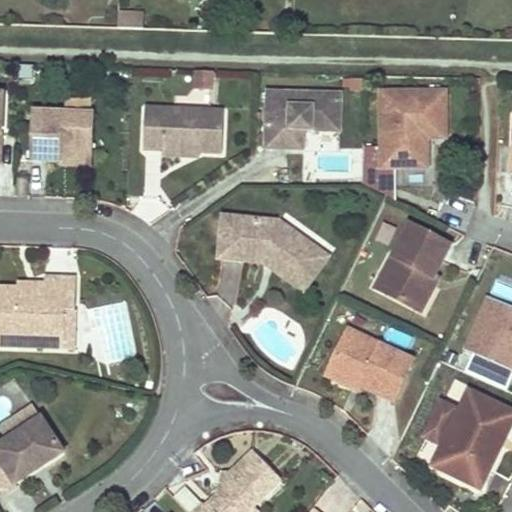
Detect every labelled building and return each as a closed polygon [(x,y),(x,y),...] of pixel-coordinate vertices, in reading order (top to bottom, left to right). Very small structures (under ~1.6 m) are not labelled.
[(145,13),(120,12),(119,27),(144,28),(145,13)] [(214,71),(197,71),(196,86),(213,86),(214,71)] [(344,97),(269,93),(268,150),(303,151),(304,133),(344,135),(344,97)] [(449,96),(388,94),(386,171),(420,172),(420,131),(448,132),(449,96)] [(223,113),(146,111),(145,153),(222,155),(223,113)] [(94,114),(34,112),(33,147),(32,165),(59,166),(59,159),(93,160),(94,114)] [(59,159),(59,166),(93,167),(93,160),(59,159)] [(283,225),(223,217),(218,260),(262,266),(287,287),(316,255),(283,225)] [(446,249),(409,231),(388,278),(398,283),(390,300),(426,316),(442,282),(437,280),(445,263),(451,251),(446,249)] [(299,298),(328,265),(316,255),(287,287),(299,298)] [(25,291),(0,289),(0,343),(15,344),(14,332),(61,334),(62,311),(75,313),(76,280),(49,278),(49,283),(48,293),(25,291)] [(398,283),(388,278),(380,295),(390,300),(398,283)] [(48,293),(49,283),(25,282),(25,291),(48,293)] [(511,309),(488,298),(464,348),(474,352),(466,369),(506,388),(511,374),(511,309)] [(15,344),(75,348),(75,313),(62,311),(61,334),(14,332),(15,344)] [(370,356),(375,346),(354,337),(350,347),(370,356)] [(370,356),(350,347),(332,383),(365,399),(368,391),(379,396),(398,405),(417,365),(375,346),(370,356)] [(511,418),(473,399),(464,417),(452,440),(447,449),(437,469),(485,493),(494,477),(484,472),(511,418)] [(0,429),(7,441),(41,419),(33,407),(0,427),(0,429)] [(447,449),(452,440),(464,417),(446,407),(429,440),(447,449)] [(484,472),(494,477),(511,440),(511,418),(484,472)] [(63,455),(41,419),(7,441),(0,445),(0,489),(3,493),(63,455)] [(204,504),(196,511),(264,511),(262,508),(286,485),(255,455),(232,477),(238,482),(209,509),(204,504)]
